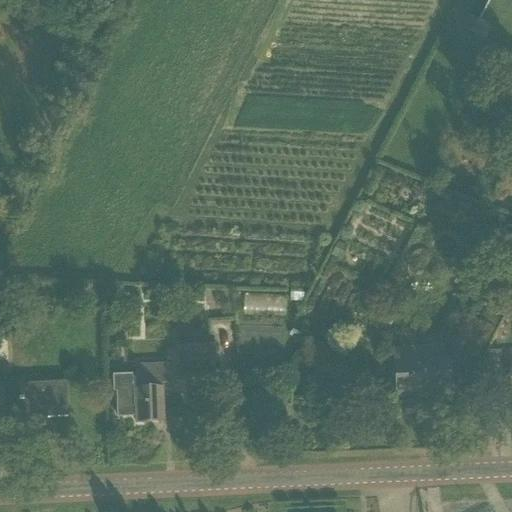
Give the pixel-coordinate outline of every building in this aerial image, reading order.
[(469,267),(468,267),(467,267),(466,267),(465,268),(464,268),(463,269),(462,270),(461,271),(461,272),(461,273),(460,274),(460,275),(460,276),(461,277),(461,278),(461,279),(462,280),(463,281),(464,281),(464,282),(465,282),(466,282),(466,283),(467,283),(468,283),(469,283),(470,283),(471,282),(472,282),(473,281),(474,281),(474,280),(475,280),(475,279),(476,278),(476,277),(476,276),(476,275),(476,274),(476,273),(476,272),(475,271),(475,270),(474,270),(474,269),(473,269),(473,268),(472,268),(471,267),(470,267),(469,267)] [(495,330),(494,329),(498,319),(483,312),(479,321),(478,321),(463,353),(480,361),(495,330)] [(292,331),(289,337),(296,340),(300,334),(292,331)] [(178,355),(213,353),(212,338),(177,340),(178,355)] [(432,398),(450,397),(448,360),(433,360),(432,347),(394,349),(394,362),(389,363),(387,368),(387,374),(390,379),(395,379),(396,394),(420,393),(420,392),(431,392),(432,398)] [(136,417),(136,424),(162,423),(161,391),(169,391),(168,365),(134,366),(135,391),(117,392),(118,418),(136,417)] [(486,396),(503,396),(502,367),(485,368),(486,396)] [(48,419),(68,418),(66,383),(8,386),(10,421),(11,421),(11,419),(41,417),(41,412),(47,412),(48,419)]
